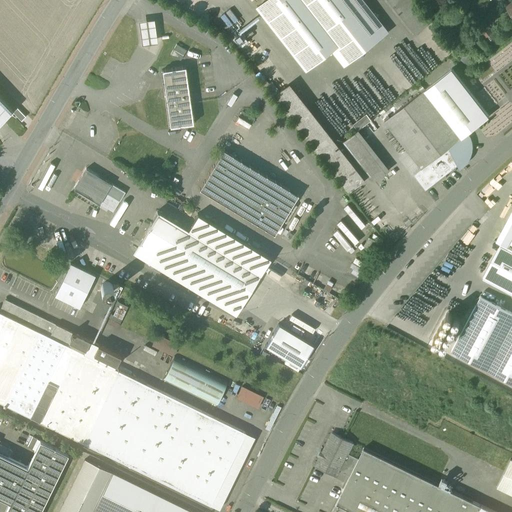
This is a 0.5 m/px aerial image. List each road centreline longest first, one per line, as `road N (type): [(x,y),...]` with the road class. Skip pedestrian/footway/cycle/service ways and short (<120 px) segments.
road 1 (residential): [(511,138),(413,239),(327,353),(237,511)]
road 2 (residential): [(16,166),(116,0)]
